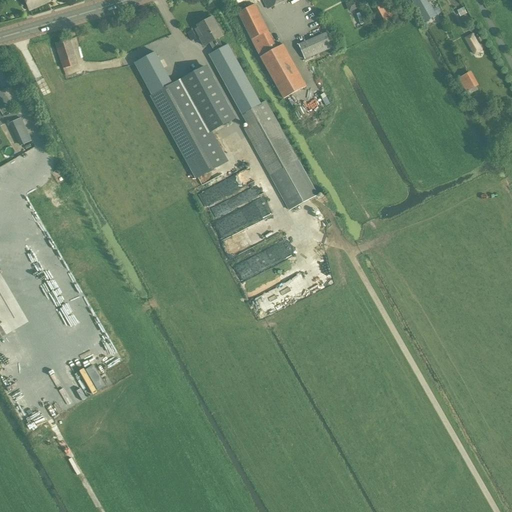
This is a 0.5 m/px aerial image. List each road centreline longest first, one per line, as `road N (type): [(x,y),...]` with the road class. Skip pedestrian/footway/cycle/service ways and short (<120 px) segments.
road 1 (track): [(310,236),(346,247),(496,511)]
road 2 (primary): [(0,38),(124,0)]
